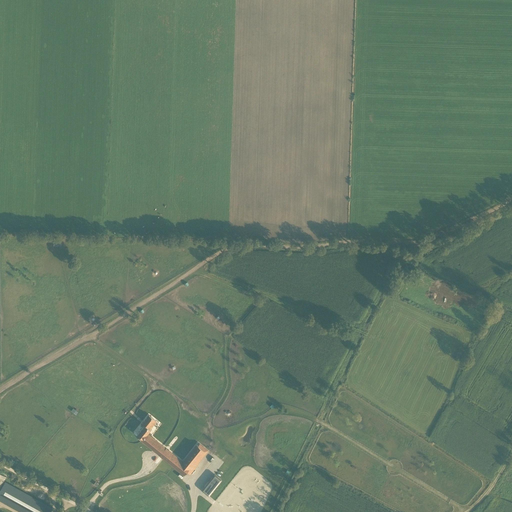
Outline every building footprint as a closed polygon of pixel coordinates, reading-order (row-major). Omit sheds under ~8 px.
[(143,430),(136,437),(150,448),(158,439),(152,433),(151,433),(146,429),(144,431),(143,430)] [(132,447),(136,443),(131,439),(127,443),(132,447)] [(185,470),(187,471),(188,468),(194,470),(197,463),(194,461),(192,465),(188,464),(185,470)] [(160,481),(162,479),(155,472),(152,474),(160,481)] [(7,477),(0,473),(0,499),(22,511),(32,511),(38,501),(4,482),(7,477)]
